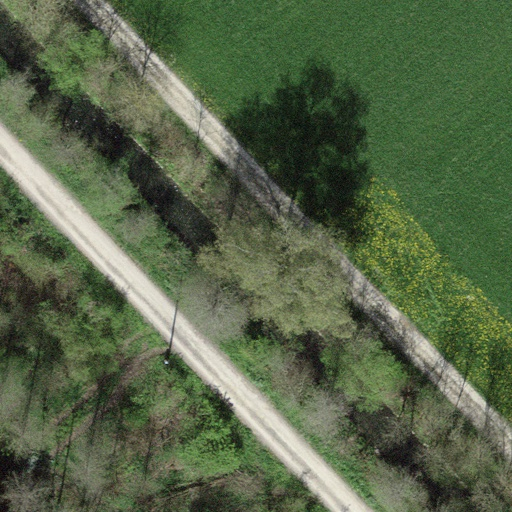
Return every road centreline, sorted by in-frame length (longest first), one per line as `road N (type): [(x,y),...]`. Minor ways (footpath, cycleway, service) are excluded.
road 1 (track): [(511,446),(86,0)]
road 2 (track): [(0,157),(340,511)]
